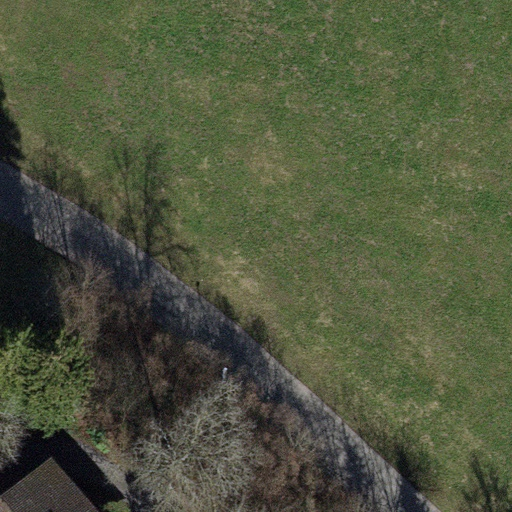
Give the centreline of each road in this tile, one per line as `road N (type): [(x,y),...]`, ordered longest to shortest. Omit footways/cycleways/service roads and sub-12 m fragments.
road 1 (unclassified): [(408,511),(150,284),(0,188)]
road 2 (track): [(162,511),(78,461),(46,469),(0,504)]
